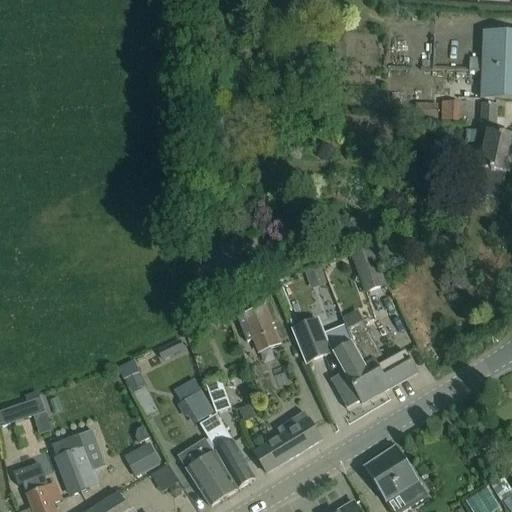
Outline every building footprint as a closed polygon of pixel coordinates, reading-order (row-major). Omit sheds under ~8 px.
[(455,43),(464,43),(465,24),(457,24),(455,43)] [(511,102),(511,34),(482,33),(479,101),(511,102)] [(475,82),(456,82),(455,102),(475,103),(475,82)] [(451,101),(451,86),(430,86),(430,101),(451,101)] [(440,103),(440,130),(458,130),(458,103),(440,103)] [(437,120),(438,106),(415,105),(414,119),(437,120)] [(496,106),(482,105),(480,135),(481,135),(469,189),(501,196),(506,175),(508,176),(509,174),(508,173),(511,159),(511,160),(511,159),(511,139),(495,136),(496,106)] [(370,248),(350,256),(364,295),(384,288),(370,248)] [(304,272),(309,290),(324,286),(319,268),(304,272)] [(278,346),(261,304),(235,315),(246,343),(253,340),(259,354),(278,346)] [(331,356),(317,321),(292,331),(306,366),(331,356)] [(363,323),(344,334),(357,358),(368,379),(374,375),(385,392),(417,374),(405,354),(387,365),(363,323)] [(357,358),(344,334),(329,343),(338,362),(344,373),(330,382),(346,410),(360,402),(362,406),(385,393),(385,392),(374,375),(368,379),(357,358)] [(184,352),(179,342),(158,352),(162,362),(184,352)] [(139,373),(134,362),(117,370),(122,381),(124,380),(139,373)] [(231,410),(219,380),(204,386),(215,416),(231,410)] [(200,393),(175,407),(182,420),(187,417),(192,426),(212,415),(200,393)] [(39,400),(18,407),(23,421),(32,418),(44,414),(39,400)] [(8,410),(0,412),(0,429),(13,425),(8,410)] [(320,442),(302,414),(277,430),(282,439),(255,455),(267,474),(320,442)] [(254,481),(244,464),(231,444),(216,417),(199,427),(208,440),(217,452),(228,474),(238,491),(254,481)] [(78,436),(51,446),(63,478),(70,496),(89,489),(85,477),(92,474),(91,472),(105,466),(91,431),(78,436)] [(149,445),(124,458),(135,478),(159,465),(149,445)] [(363,470),(374,486),(386,505),(402,495),(418,484),(395,449),(363,470)] [(237,492),(226,475),(214,455),(188,471),(200,491),(210,508),(237,492)] [(27,470),(12,476),(17,487),(22,485),(32,511),(54,511),(52,506),(61,502),(54,485),(48,488),(43,477),(32,481),(27,470)] [(159,507),(177,499),(167,479),(150,487),(159,507)] [(511,511),(511,495),(511,493),(501,500),(508,511),(511,511)] [(128,511),(117,496),(91,511),(128,511)]
